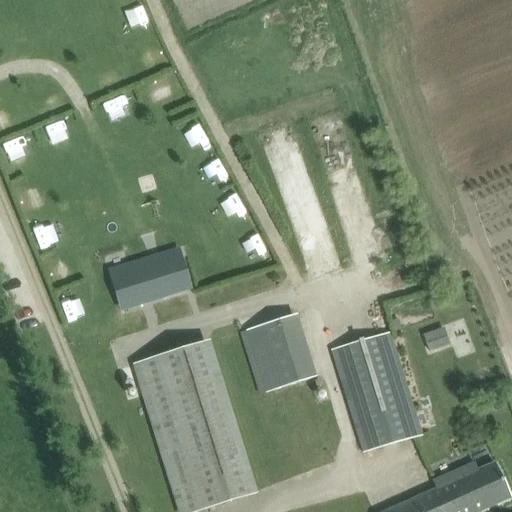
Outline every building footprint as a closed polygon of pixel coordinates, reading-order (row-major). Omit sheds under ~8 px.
[(173,77),(155,84),(162,103),(180,96),(173,77)] [(129,102),(109,104),(111,124),(131,122),(129,102)] [(7,106),(0,109),(0,133),(17,125),(7,106)] [(185,128),(188,147),(208,144),(206,125),(185,128)] [(38,154),(33,135),(6,142),(12,161),(38,154)] [(218,155),(200,165),(210,183),(229,172),(218,155)] [(241,188),(221,198),(232,218),(252,208),(241,188)] [(42,189),(26,194),(31,212),(48,207),(42,189)] [(64,216),(44,221),(49,243),(70,238),(64,216)] [(176,255),(129,269),(140,305),(187,291),(176,255)] [(246,327),(266,392),(312,377),(292,313),(246,327)] [(429,352),(440,348),(433,331),(422,335),(429,352)] [(332,350),(363,452),(422,435),(392,332),(332,350)] [(193,511),(253,494),(247,475),(206,343),(138,364),(183,511),(193,511)] [(479,511),(511,498),(503,480),(495,462),(394,508),(385,511),(479,511)]
